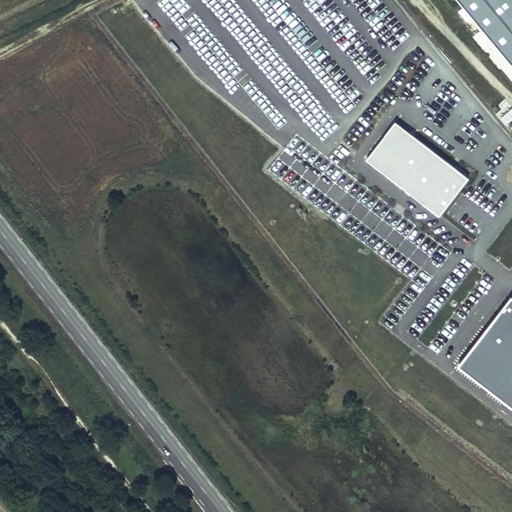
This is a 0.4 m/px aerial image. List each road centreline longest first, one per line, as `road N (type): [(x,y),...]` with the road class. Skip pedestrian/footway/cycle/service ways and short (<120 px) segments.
road 1 (primary): [(221,511),(0,231)]
road 2 (track): [(151,511),(0,320)]
